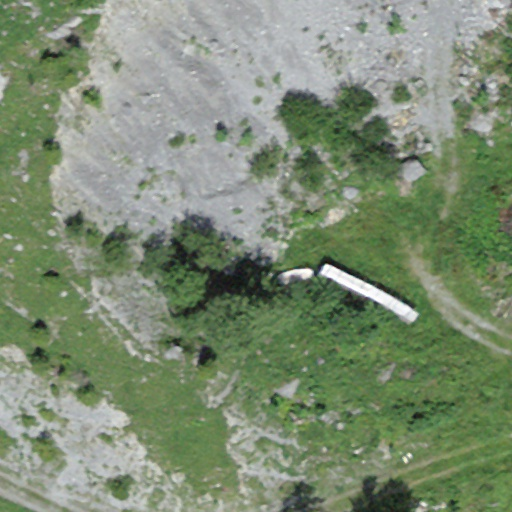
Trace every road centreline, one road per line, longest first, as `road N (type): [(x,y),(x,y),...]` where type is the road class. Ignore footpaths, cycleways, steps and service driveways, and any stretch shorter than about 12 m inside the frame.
road 1 (track): [(511,441),(323,511)]
road 2 (track): [(511,352),(461,326),(410,269)]
